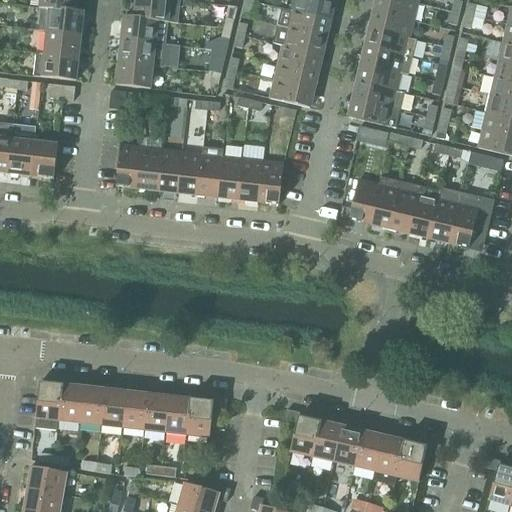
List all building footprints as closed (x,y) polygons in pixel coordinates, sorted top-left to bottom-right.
[(40,0),(40,8),(85,13),(85,12),(75,11),(75,0),(40,0)] [(174,0),(136,0),(134,19),(168,23),(169,23),(169,22),(179,24),(181,1),(174,0)] [(255,2),(246,0),(243,12),(252,14),(255,2)] [(323,0),(294,0),(292,11),(331,20),(335,3),(323,0)] [(400,0),(377,0),(374,12),(414,22),(418,4),(400,0)] [(455,1),(452,12),(460,14),(463,2),(455,1)] [(469,4),(466,16),(474,17),(477,6),(469,4)] [(229,6),(224,28),(233,30),(238,7),(229,6)] [(85,13),(40,8),(38,30),(82,36),(85,13)] [(292,11),(282,9),(278,26),(327,38),(331,20),(292,11)] [(374,12),(370,30),(409,39),(414,22),(374,12)] [(460,14),(452,12),(450,24),(458,26),(460,14)] [(466,16),(464,27),(471,29),(472,27),(483,30),(485,20),(474,17),(466,16)] [(134,19),(124,17),(122,40),(165,45),(168,23),(134,19)] [(240,24),(238,35),(246,37),(249,26),(240,24)] [(327,38),(278,26),(274,44),(284,46),(323,55),(327,38)] [(233,30),(224,28),(222,38),(230,40),(233,30)] [(370,30),(366,47),(413,58),(417,41),(409,39),(370,30)] [(47,32),(45,54),(79,58),(82,36),(47,32)] [(246,37),(238,35),(235,47),(243,49),(246,37)] [(447,36),(444,47),(452,49),(455,38),(447,36)] [(461,39),(458,51),(466,53),(469,41),(461,39)] [(165,45),(122,40),(119,63),(164,67),(165,45)] [(511,44),(504,43),(500,61),(511,63),(511,44)] [(284,46),(279,64),(319,73),(323,55),(284,46)] [(366,47),(362,65),(401,74),(409,76),(413,58),(366,47)] [(452,49),(444,47),(441,59),(449,61),(452,49)] [(214,50),(212,73),(214,73),(222,75),(223,75),(228,52),(214,50)] [(466,53),(458,51),(455,62),(463,64),(466,53)] [(45,54),(37,53),(34,77),(77,82),(79,58),(45,54)] [(232,59),(229,70),(238,72),(241,61),(232,59)] [(511,63),(500,61),(496,78),(511,81),(511,63)] [(154,67),(119,63),(117,86),(151,90),(154,67)] [(279,64),(275,81),(315,90),(319,73),(279,64)] [(362,65),(358,82),(397,91),(401,74),(362,65)] [(454,68),(450,86),(458,88),(462,70),(454,68)] [(238,72),(229,70),(225,88),(234,90),(238,72)] [(439,71),(436,83),(444,84),(447,73),(439,71)] [(222,75),(214,73),(211,83),(220,85),(222,75)] [(511,81),(496,78),(492,96),(511,100),(511,81)] [(9,80),(8,89),(18,90),(19,81),(9,80)] [(19,81),(18,90),(28,91),(29,82),(19,81)] [(315,90),(275,81),(271,99),(310,109),(315,90)] [(397,91),(358,82),(353,100),(401,111),(405,93),(397,91)] [(444,84),(436,83),(433,94),(441,96),(444,84)] [(47,98),(75,101),(76,88),(48,84),(47,98)] [(450,86),(446,103),(453,105),(458,88),(450,86)] [(126,102),(127,93),(112,92),(110,110),(125,112),(126,102)] [(139,95),(127,93),(126,102),(138,104),(139,95)] [(148,96),(147,105),(167,107),(168,98),(148,96)] [(511,100),(492,96),(488,113),(511,119),(511,100)] [(168,98),(167,107),(187,109),(188,100),(168,98)] [(237,107),(249,110),(251,101),(239,98),(237,107)] [(401,111),(353,100),(349,118),(397,129),(401,111)] [(196,110),(208,112),(209,103),(197,101),(196,110)] [(251,101),(249,110),(261,112),(263,104),(251,101)] [(209,103),(208,112),(220,113),(221,104),(209,103)] [(430,106),(428,117),(436,119),(438,107),(430,106)] [(284,117),(295,120),(297,112),(285,109),(284,117)] [(444,109),(441,121),(449,123),(452,111),(444,109)] [(511,119),(488,113),(484,131),(511,137),(511,119)] [(436,119),(428,117),(425,129),(433,131),(436,119)] [(449,123),(441,121),(439,133),(447,134),(449,123)] [(0,126),(0,173),(9,174),(14,128),(0,126)] [(361,127),(357,141),(365,143),(368,129),(361,127)] [(14,128),(9,174),(31,177),(35,142),(36,131),(14,128)] [(511,137),(484,131),(479,149),(511,156),(511,137)] [(398,144),(410,147),(411,139),(400,136),(398,144)] [(411,139),(410,147),(422,150),(423,142),(411,139)] [(35,142),(31,177),(54,180),(58,145),(35,142)] [(436,145),(434,153),(449,156),(451,148),(436,145)] [(117,187),(138,189),(142,149),(121,146),(117,187)] [(198,196),(218,198),(223,158),(224,150),(204,148),(203,156),(198,196)] [(451,148),(449,156),(461,159),(463,151),(451,148)] [(138,189),(158,191),(162,151),(142,149),(138,189)] [(158,191),(178,194),(182,153),(162,151),(158,191)] [(178,194),(198,196),(203,156),(182,153),(178,194)] [(482,156),(471,153),(469,162),(480,165),(482,156)] [(218,198),(239,200),(243,160),(223,158),(218,198)] [(239,200),(259,203),(263,162),(243,160),(239,200)] [(263,162),(259,203),(280,205),(284,165),(263,162)] [(381,178),(380,185),(370,225),(390,229),(401,182),(381,178)] [(350,220),(370,225),(380,185),(359,180),(350,220)] [(421,187),(401,182),(390,229),(410,234),(421,187)] [(410,234),(430,239),(441,192),(421,187),(410,234)] [(441,192),(430,239),(450,244),(461,195),(441,190),(441,192)] [(470,248),(474,232),(487,235),(494,203),(461,195),(450,244),(462,247),(470,248)] [(58,430),(59,422),(63,386),(40,383),(36,419),(37,419),(36,427),(58,430)] [(59,422),(80,424),(84,388),(63,386),(59,422)] [(80,424),(102,426),(106,390),(84,388),(80,424)] [(102,426),(123,429),(127,393),(106,390),(102,426)] [(123,429),(145,431),(149,395),(127,393),(123,429)] [(145,431),(166,434),(170,398),(149,395),(145,431)] [(166,434),(188,436),(192,400),(170,398),(166,434)] [(192,400),(188,436),(210,439),(214,409),(226,410),(227,400),(215,398),(214,402),(192,400)] [(291,452),(313,458),(321,422),(299,417),(300,413),(287,410),(285,420),(298,423),(291,452)] [(313,458),(334,463),(342,427),(321,422),(313,458)] [(334,463),(355,467),(363,432),(342,427),(334,463)] [(355,467),(376,472),(384,437),(363,432),(355,467)] [(384,437),(376,472),(375,480),(396,485),(397,477),(405,442),(384,437)] [(427,447),(405,442),(397,477),(419,482),(426,453),(439,456),(441,446),(428,443),(427,447)] [(39,463),(54,465),(55,456),(41,454),(39,463)] [(55,456),(54,465),(68,468),(70,459),(55,456)] [(501,462),(488,458),(485,468),(498,471),(490,501),(511,507),(511,503),(511,469),(500,466),(501,462)] [(82,470),(96,473),(98,464),(84,461),(82,470)] [(98,464),(96,473),(111,475),(112,466),(98,464)] [(147,475),(161,477),(163,468),(148,466),(147,475)] [(32,467),(28,490),(63,496),(67,473),(32,467)] [(119,467),(118,476),(139,478),(140,469),(119,467)] [(163,468),(161,477),(176,479),(177,470),(163,468)] [(185,484),(179,506),(200,511),(214,511),(218,500),(227,503),(231,490),(221,487),(220,494),(185,484)] [(28,490),(24,511),(29,511),(60,511),(63,496),(28,490)] [(115,490),(111,505),(120,507),(124,493),(115,490)] [(259,511),(282,511),(263,506),(264,500),(255,497),(251,510),(259,511)] [(128,498),(124,511),(133,511),(137,501),(128,498)] [(353,510),(359,511),(367,511),(369,505),(355,501),(353,510)]
